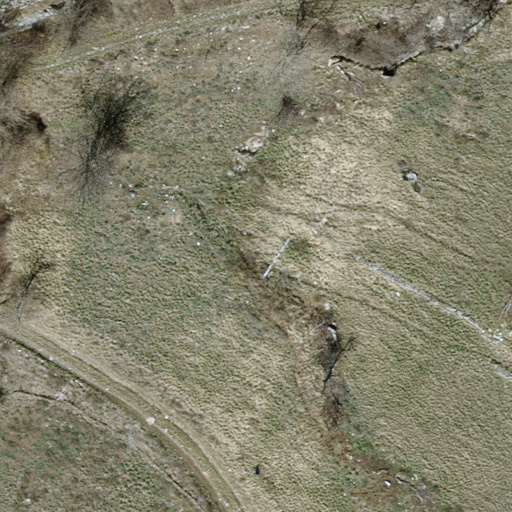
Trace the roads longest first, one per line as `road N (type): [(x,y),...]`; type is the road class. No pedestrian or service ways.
road 1 (track): [(235,511),(200,451),(63,354),(0,322)]
road 2 (track): [(0,75),(214,14)]
